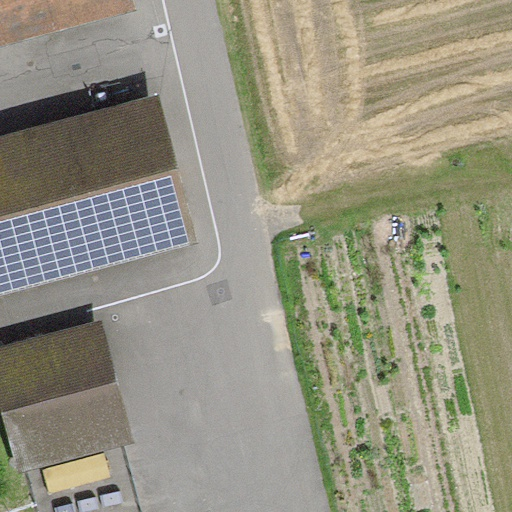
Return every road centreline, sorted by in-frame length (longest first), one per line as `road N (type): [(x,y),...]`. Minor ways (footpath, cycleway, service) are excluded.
road 1 (track): [(311,511),(192,0)]
road 2 (track): [(239,224),(511,167)]
